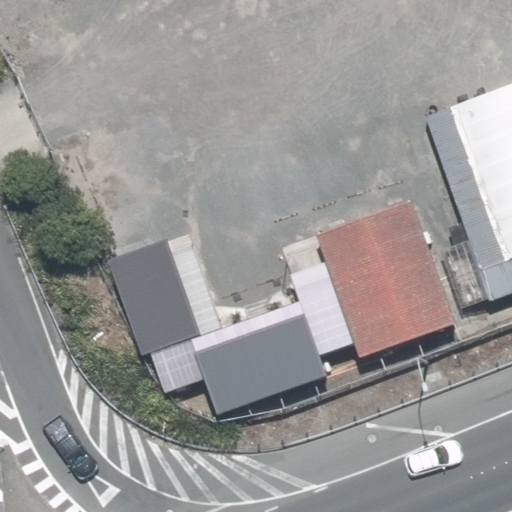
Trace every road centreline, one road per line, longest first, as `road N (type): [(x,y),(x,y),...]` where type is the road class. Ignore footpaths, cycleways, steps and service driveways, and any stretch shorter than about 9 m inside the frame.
road 1 (trunk): [(0,278),(62,440),(81,469),(141,511)]
road 2 (trunk): [(398,511),(511,464)]
